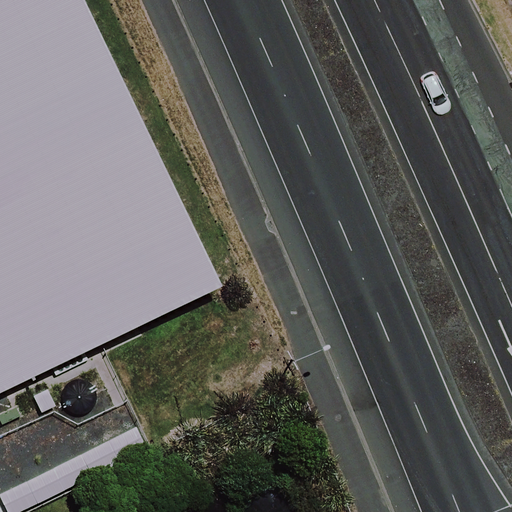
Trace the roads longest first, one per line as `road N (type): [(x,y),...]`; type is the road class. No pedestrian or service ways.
road 1 (trunk): [(459,511),(239,0)]
road 2 (trunk): [(372,0),(511,312)]
